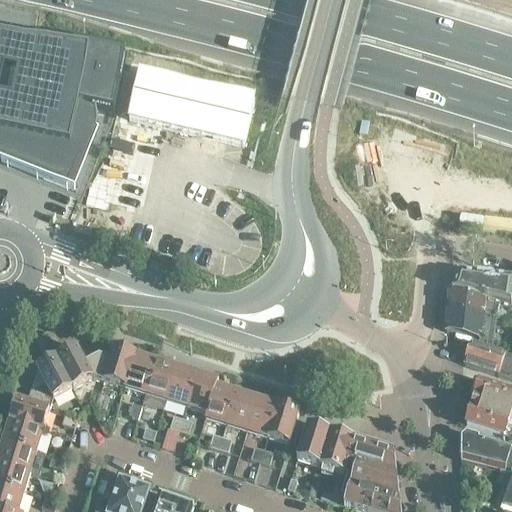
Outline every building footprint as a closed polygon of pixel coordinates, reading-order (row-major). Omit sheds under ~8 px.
[(0,161),(1,162),(0,163),(36,177),(74,191),(75,189),(70,187),(73,180),(76,172),(79,166),(83,158),(88,152),(93,145),(96,138),(98,130),(98,123),(96,116),(96,115),(113,118),(124,66),(59,52),(32,46),(26,45),(9,42),(8,50),(0,48),(0,161)] [(511,301),(511,296),(511,284),(484,282),(461,279),(461,280),(457,282),(454,293),(497,307),(497,306),(509,310),(511,301)] [(497,307),(454,293),(449,292),(448,308),(480,318),(491,321),(497,307)] [(480,319),(480,318),(448,308),(447,317),(448,319),(448,323),(446,325),(445,334),(446,336),(461,338),(476,342),(476,348),(490,353),(494,323),(480,319)] [(463,367),(498,379),(505,358),(476,348),(470,346),(463,367)] [(104,384),(110,362),(98,359),(84,366),(76,350),(56,361),(72,392),(92,381),(104,384)] [(125,391),(135,358),(114,351),(110,362),(104,384),(125,391)] [(511,379),(511,356),(509,355),(503,377),(511,379)] [(146,397),(156,364),(135,358),(125,391),(146,397)] [(72,392),(56,361),(36,371),(45,387),(30,395),(27,407),(49,414),(52,403),(72,392)] [(167,404),(177,371),(156,364),(146,397),(167,404)] [(188,410),(198,377),(177,371),(167,404),(188,410)] [(208,417),(217,389),(218,383),(198,377),(188,410),(207,416),(208,417)] [(505,442),(511,443),(511,395),(479,386),(479,387),(473,389),(470,399),(474,403),(466,430),(505,442)] [(227,428),(237,396),(217,389),(208,417),(207,416),(205,422),(227,428)] [(247,435),(257,402),(237,396),(227,428),(247,435)] [(100,397),(97,409),(106,412),(109,400),(100,397)] [(268,441),(278,408),(257,402),(247,435),(268,441)] [(42,435),(49,414),(27,407),(15,403),(9,424),(42,435)] [(139,422),(142,410),(133,407),(130,419),(139,422)] [(299,415),(278,408),(268,441),(289,448),(299,415)] [(151,413),(142,410),(139,422),(148,425),(151,413)] [(74,432),(77,423),(65,419),(62,428),(74,432)] [(180,435),(184,423),(174,420),(171,432),(180,435)] [(192,426),(184,423),(180,435),(188,437),(192,426)] [(37,455),(42,435),(9,424),(3,444),(37,455)] [(321,472),(331,437),(307,430),(296,465),(321,472)] [(147,433),(144,442),(153,445),(156,435),(147,433)] [(399,511),(393,456),(331,437),(321,472),(337,477),(329,502),(321,500),(320,504),(345,511),(399,511)] [(511,468),(511,451),(498,447),(495,446),(494,446),(494,447),(466,438),(461,442),(460,464),(461,464),(510,477),(511,468)] [(220,454),(224,442),(214,439),(210,451),(220,454)] [(231,444),(224,442),(220,454),(228,456),(231,444)] [(0,466),(30,477),(37,455),(3,444),(0,453),(0,466)] [(55,451),(52,460),(65,464),(67,455),(55,451)] [(261,466),(264,454),(255,452),(252,463),(261,466)] [(273,457),(264,454),(261,466),(269,469),(273,457)] [(62,474),(65,464),(52,460),(49,470),(62,474)] [(0,489),(24,498),(30,477),(0,466),(0,489)] [(315,478),(311,489),(318,491),(321,480),(315,478)] [(297,485),(291,483),(287,494),(294,496),(297,485)] [(143,511),(149,496),(145,494),(144,492),(137,490),(136,491),(122,486),(112,511),(143,511)] [(0,509),(7,511),(20,511),(24,498),(0,489),(0,509)] [(314,502),(318,491),(311,489),(308,500),(314,502)] [(47,494),(44,504),(56,508),(60,498),(47,494)] [(192,511),(193,511),(177,506),(159,499),(156,507),(154,511),(192,511)] [(93,503),(89,511),(108,511),(110,509),(93,503)]
